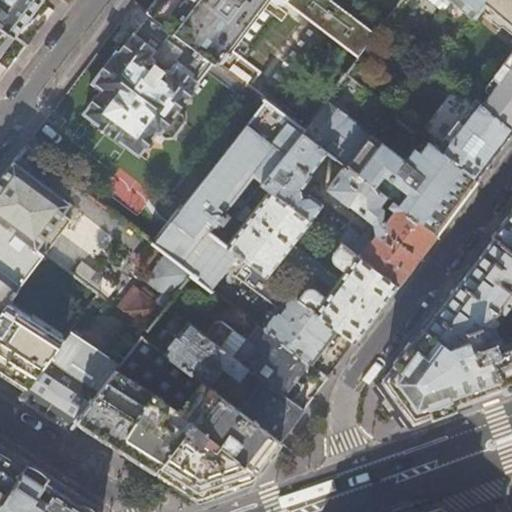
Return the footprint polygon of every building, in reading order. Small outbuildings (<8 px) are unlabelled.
[(41,0),(0,0),(0,26),(9,33),(13,36),(33,11),(41,0)] [(261,0),(163,0),(152,15),(212,60),(249,87),(260,71),(227,46),(261,0)] [(375,33),(331,0),(283,0),(357,57),(375,33)] [(455,0),(472,14),(482,1),(483,0),(455,0)] [(511,0),(483,0),(482,1),(511,26),(511,66),(482,104),(511,128),(511,0)] [(178,106),(212,60),(152,15),(149,13),(118,54),(116,53),(94,83),(101,89),(84,113),(138,154),(151,136),(158,142),(162,136),(172,135),(185,117),(184,110),(178,106)] [(0,45),(9,33),(0,26),(0,45)] [(353,63),(345,72),(353,79),(359,71),(359,68),(353,63)] [(402,160),(344,115),(346,112),(327,97),(303,128),(300,131),(326,152),(339,162),(436,236),(457,207),(477,180),(438,148),(427,140),(418,152),(412,147),(402,160)] [(300,131),(303,128),(262,98),(151,241),(163,251),(191,272),(190,274),(211,290),(238,254),(226,246),(217,239),(218,238),(210,231),(217,221),(222,225),(229,216),(224,212),(253,176),(261,182),(300,131)] [(506,142),(511,134),(511,128),(482,104),(475,98),(438,148),(477,180),(488,166),(506,142)] [(300,131),(261,182),(260,184),(268,190),(309,221),(310,222),(323,204),(310,194),(302,195),(300,187),(311,173),(309,172),(326,152),(300,131)] [(25,147),(44,161),(49,154),(30,139),(25,147)] [(0,220),(36,248),(69,204),(13,162),(0,179),(0,220)] [(338,242),(345,248),(397,287),(417,260),(436,236),(339,162),(331,173),(337,177),(328,189),(373,223),(361,238),(349,229),(338,242)] [(267,276),(309,221),(268,190),(226,246),(238,254),(267,276)] [(511,208),(491,235),(511,251),(511,208)] [(0,311),(7,303),(44,254),(36,248),(0,220),(0,311)] [(511,251),(491,235),(465,270),(416,336),(383,379),(400,402),(413,420),(502,388),(502,389),(511,385),(511,330),(510,334),(511,340),(511,341),(498,347),(496,340),(493,341),(490,331),(511,300),(511,251)] [(374,317),(397,287),(345,248),(336,260),(336,263),(337,265),(345,271),(325,297),(316,291),(315,291),(312,291),(309,293),(302,303),(340,332),(354,343),(374,317)] [(166,306),(190,274),(191,272),(163,251),(141,277),(159,291),(155,296),(156,302),(163,308),(166,306)] [(265,325),(262,329),(306,363),(322,340),(330,346),(340,332),(302,303),(292,295),(279,313),(277,311),(266,326),(265,325)] [(64,340),(7,303),(0,311),(0,370),(7,375),(27,388),(64,340)] [(204,335),(166,306),(163,308),(143,334),(208,385),(222,366),(239,378),(241,376),(251,383),(257,376),(204,335)] [(215,321),(204,335),(257,376),(262,380),(287,398),(303,376),(298,372),(306,363),(262,329),(250,345),(244,341),(245,339),(221,320),(215,321)] [(119,365),(69,332),(64,340),(27,388),(19,398),(47,416),(69,430),(77,420),(119,365)] [(208,385),(143,334),(77,420),(118,446),(157,471),(193,422),(257,472),(268,456),(279,442),(240,410),(208,385)] [(303,411),(287,398),(262,380),(240,410),(279,442),(291,426),(303,411)] [(253,477),(257,472),(193,422),(157,471),(178,484),(197,496),(211,491),(253,477)] [(0,511),(98,511),(99,508),(56,481),(13,453),(0,444),(0,511)]
